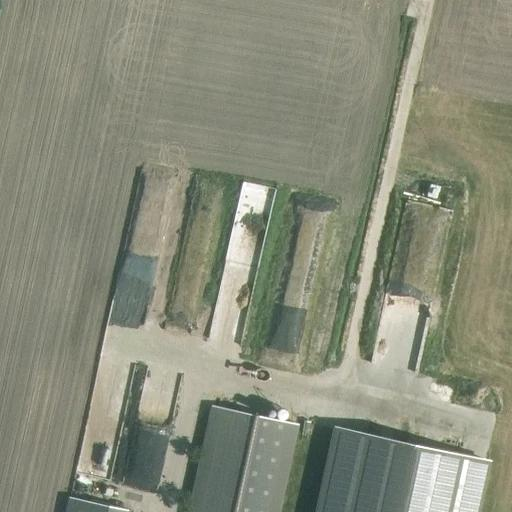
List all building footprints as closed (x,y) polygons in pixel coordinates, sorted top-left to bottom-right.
[(170,179),(141,175),(122,310),(152,314),(170,179)] [(218,309),(249,312),(253,265),(222,262),(218,309)] [(155,494),(181,374),(150,368),(124,487),(155,494)] [(189,511),(277,511),(296,424),(213,405),(189,511)] [(318,511),(475,511),(486,461),(337,428),(318,511)] [(66,511),(128,511),(129,510),(71,497),(70,497),(66,511)]
